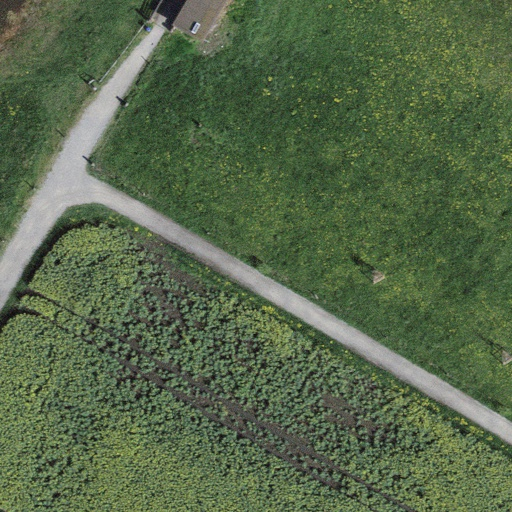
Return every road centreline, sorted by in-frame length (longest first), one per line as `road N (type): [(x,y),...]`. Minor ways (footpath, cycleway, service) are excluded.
road 1 (track): [(511,441),(62,179),(0,291)]
road 2 (track): [(62,179),(168,0)]
